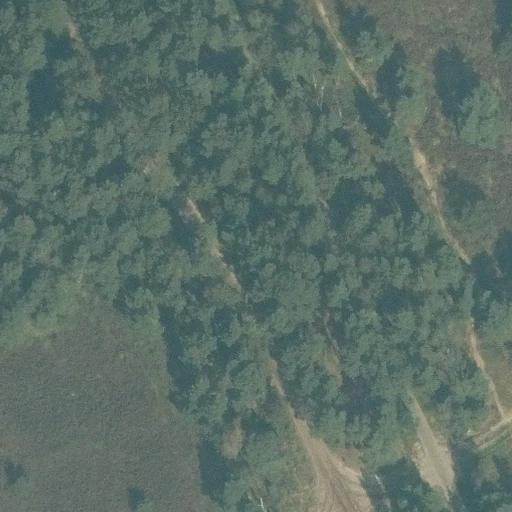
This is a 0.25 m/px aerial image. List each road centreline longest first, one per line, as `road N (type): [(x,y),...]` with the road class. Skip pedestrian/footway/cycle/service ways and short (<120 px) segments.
road 1 (unclassified): [(461,511),(232,0)]
road 2 (unknown): [(80,0),(80,31),(186,183),(255,304),(325,487)]
road 3 (track): [(364,511),(511,437)]
